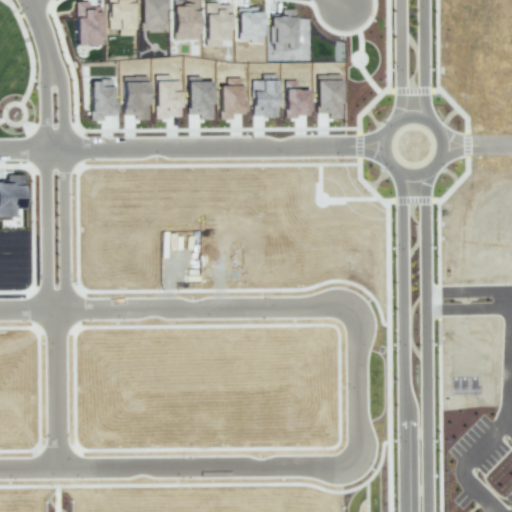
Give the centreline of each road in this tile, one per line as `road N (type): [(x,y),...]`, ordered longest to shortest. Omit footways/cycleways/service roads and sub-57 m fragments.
road 1 (residential): [(0,151),(380,145)]
road 2 (tertiary): [(402,175),(399,511)]
road 3 (residential): [(55,150),(58,467)]
road 4 (residential): [(359,463),(58,467)]
road 5 (residential): [(56,308),(357,305)]
road 6 (residential): [(425,511),(423,294)]
road 7 (tertiary): [(380,145),(389,167),(417,176),(435,165),(442,139),(430,120),(408,114),(388,124),(380,145)]
road 8 (residential): [(357,305),(359,463)]
road 9 (residential): [(55,150),(51,55),(32,0)]
road 10 (tertiary): [(423,294),(424,174)]
